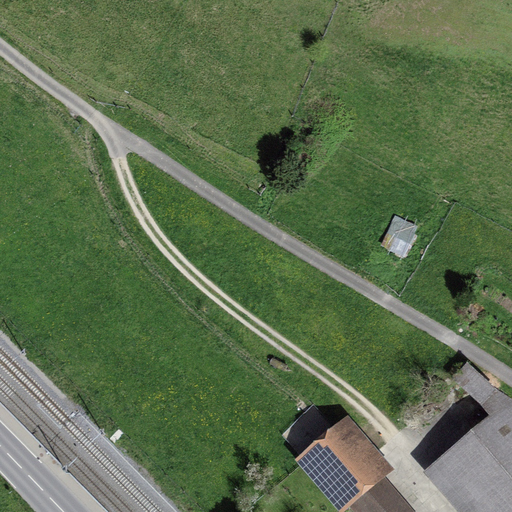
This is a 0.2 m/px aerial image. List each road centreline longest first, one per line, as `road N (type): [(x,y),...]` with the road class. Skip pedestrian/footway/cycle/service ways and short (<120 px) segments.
road 1 (track): [(511,383),(111,131),(43,100),(0,64)]
road 2 (track): [(111,131),(113,187),(162,261),(217,313),(323,388),(394,457)]
